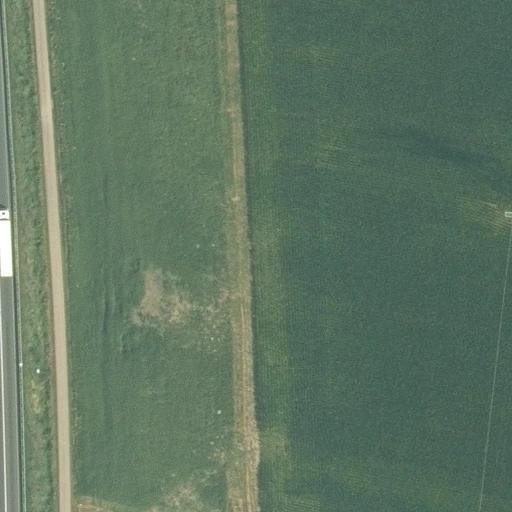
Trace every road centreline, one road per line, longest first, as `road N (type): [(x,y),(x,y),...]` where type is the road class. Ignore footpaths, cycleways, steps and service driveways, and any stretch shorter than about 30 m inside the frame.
road 1 (track): [(62,511),(53,235),(34,0)]
road 2 (unclassified): [(249,511),(220,0)]
